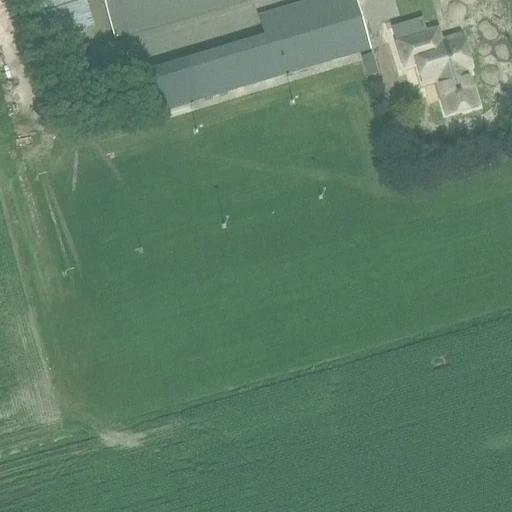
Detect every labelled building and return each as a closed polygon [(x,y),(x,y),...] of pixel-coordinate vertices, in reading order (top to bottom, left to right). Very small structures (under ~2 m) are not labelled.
[(241,0),(103,0),(114,38),(241,0)] [(354,0),(312,0),(258,16),(264,36),(275,78),(369,50),(354,0)] [(469,70),(460,37),(429,46),(425,32),(397,41),(404,66),(417,63),(423,83),(437,79),(437,80),(466,72),(466,71),(469,70)] [(275,78),(264,36),(148,71),(161,112),(275,78)] [(476,105),(466,72),(437,80),(447,114),(476,105)]
